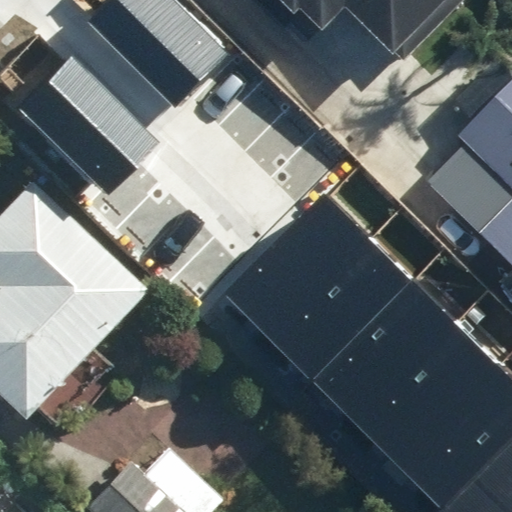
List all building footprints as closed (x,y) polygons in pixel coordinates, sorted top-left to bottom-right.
[(166,0),(110,0),(91,21),(179,102),(224,54),(166,0)] [(453,0),(281,0),(296,16),(304,10),(325,33),(350,9),(395,56),(453,0)] [(64,63),(19,112),(106,193),(152,145),(64,63)] [(467,145),(429,181),(511,267),(511,84),(458,136),(467,145)] [(0,402),(16,418),(140,293),(28,182),(0,209),(0,402)] [(433,511),(511,511),(511,380),(337,199),(234,298),(437,509),(433,511)] [(136,474),(122,461),(82,505),(89,511),(209,511),(220,501),(161,447),(136,474)]
